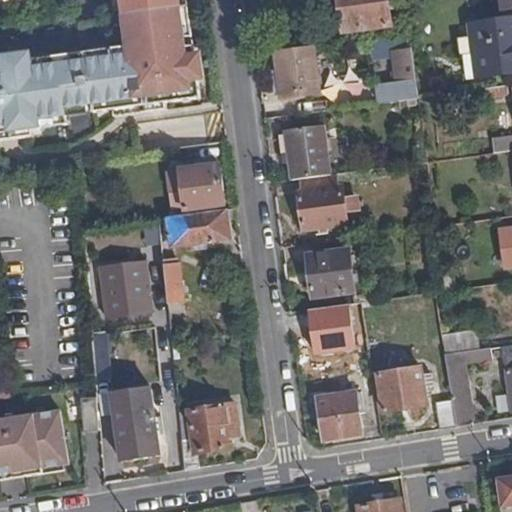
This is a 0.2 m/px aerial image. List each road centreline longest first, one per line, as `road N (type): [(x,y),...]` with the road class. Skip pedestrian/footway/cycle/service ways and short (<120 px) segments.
road 1 (residential): [(228,0),(293,474)]
road 2 (residential): [(293,474),(511,439)]
road 3 (residential): [(98,505),(293,474)]
